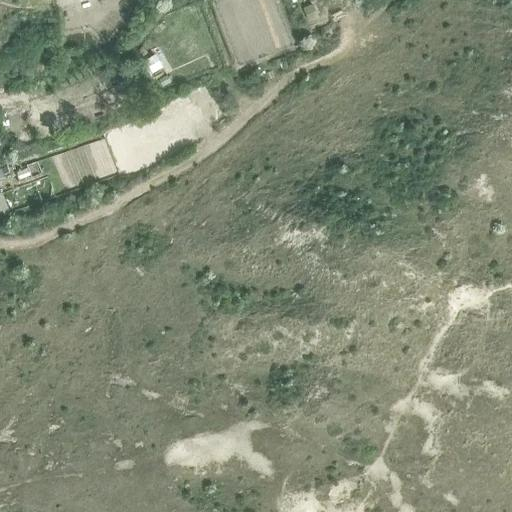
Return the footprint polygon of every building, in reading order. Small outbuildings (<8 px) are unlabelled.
[(313,5),(303,9),(308,21),(318,16),(313,5)] [(154,55),(144,61),(151,73),(161,67),(154,55)] [(117,66),(106,72),(112,85),(124,80),(117,66)] [(0,178),(4,177),(3,174),(9,172),(8,168),(7,166),(0,168),(0,178)] [(1,192),(0,192),(0,218),(11,214),(1,192)]
